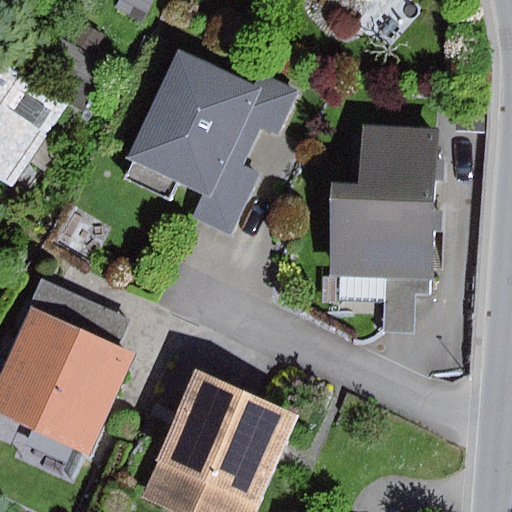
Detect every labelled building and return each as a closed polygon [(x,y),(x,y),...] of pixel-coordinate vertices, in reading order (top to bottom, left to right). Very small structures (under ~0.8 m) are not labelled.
[(102,39),(43,7),(32,27),(90,60),(102,39)] [(258,86),(176,49),(124,161),(202,197),(191,220),(230,238),(260,173),(242,166),(261,126),(279,134),(297,93),(263,77),(258,86)] [(68,104),(0,57),(0,181),(11,188),(68,104)] [(358,185),(332,184),(329,275),(386,278),(433,279),(438,129),(360,127),(358,185)] [(433,279),(386,278),(385,333),(415,334),(416,298),(432,299),(433,279)] [(43,282),(31,309),(117,349),(129,321),(43,282)] [(117,349),(31,309),(0,378),(0,417),(88,457),(134,355),(117,349)] [(253,511),(295,418),(196,375),(142,499),(170,511),(253,511)]
